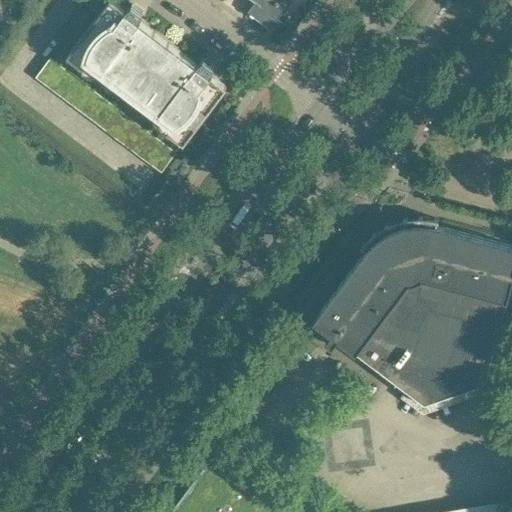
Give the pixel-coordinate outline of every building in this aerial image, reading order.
[(132,4),(125,9),(113,0),(108,0),(67,54),(184,143),(227,86),(211,74),(214,67),(203,59),(197,64),(140,20),(143,13),(132,4)] [(254,0),(256,1),(248,11),(270,28),(291,0),(254,0)] [(45,83),(59,64),(50,57),(36,76),(45,83)] [(54,90),(68,71),(59,64),(45,83),(54,90)] [(63,97),(77,78),(68,71),(54,90),(63,97)] [(72,104),(86,84),(77,78),(63,97),(72,104)] [(81,110),(95,91),(86,84),(72,104),(81,110)] [(90,117),(104,98),(95,91),(81,110),(90,117)] [(99,124),(113,105),(104,98),(90,117),(99,124)] [(108,131),(122,112),(113,105),(99,124),(108,131)] [(117,138),(131,119),(122,112),(108,131),(117,138)] [(126,145),(140,126),(131,119),(117,138),(126,145)] [(135,152),(149,132),(140,126),(126,145),(135,152)] [(143,158),(158,139),(149,132),(135,152),(143,158)] [(152,165),(167,146),(158,139),(143,158),(152,165)] [(176,153),(167,146),(152,165),(161,172),(176,153)] [(511,245),(435,225),(434,230),(430,229),(425,228),(421,228),(417,228),(413,228),(408,229),(404,231),(404,230),(403,228),(402,228),(400,227),(399,228),(397,228),(396,229),(395,230),(395,231),(395,233),(390,236),(384,239),(380,243),(375,247),(371,251),(367,248),(314,320),(331,333),(326,340),(333,346),(339,338),(425,403),(486,382),(494,384),(500,362),(491,360),(511,283),(511,245)] [(266,511),(280,495),(217,448),(169,511),(266,511)] [(302,511),(308,503),(300,496),(293,505),(302,511)]
